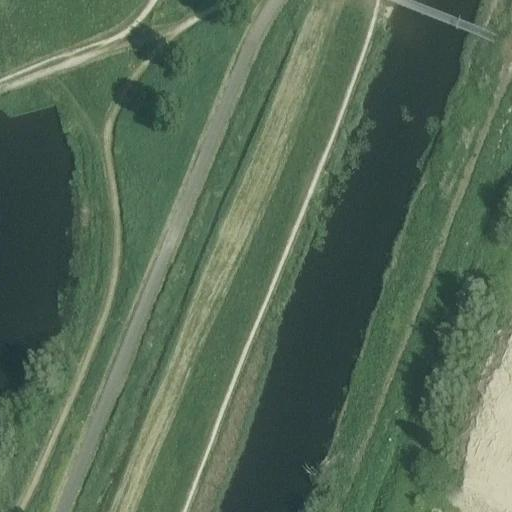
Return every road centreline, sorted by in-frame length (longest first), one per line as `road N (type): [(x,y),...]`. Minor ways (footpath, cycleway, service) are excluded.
road 1 (unknown): [(236,0),(184,29),(118,108),(115,271),(99,340),(22,511)]
road 2 (track): [(347,511),(511,95)]
